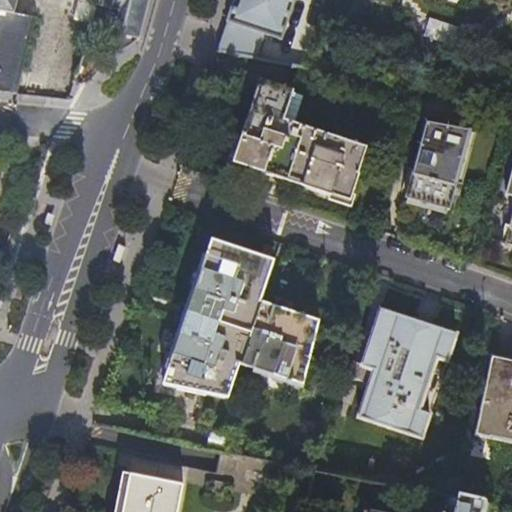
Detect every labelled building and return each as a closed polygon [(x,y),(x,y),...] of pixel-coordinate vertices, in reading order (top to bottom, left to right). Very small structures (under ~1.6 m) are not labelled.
[(139,37),(149,0),(0,0),(0,91),(16,94),(33,24),(13,19),(17,0),(58,0),(105,11),(104,16),(118,20),(113,33),(139,37)] [(235,0),(219,52),(233,55),(257,59),(265,35),(282,41),(295,0),(235,0)] [(428,17),(423,35),(450,43),(455,25),(428,17)] [(359,169),(366,148),(285,122),(295,92),(262,82),(247,125),(236,159),(250,163),(293,177),(352,197),(361,170),(359,169)] [(470,131),(424,119),(403,200),(424,205),(448,212),(470,131)] [(188,314),(164,385),(229,398),(238,371),(235,370),(238,363),(277,377),(304,386),(320,322),(295,314),(279,309),(257,301),(260,294),(263,295),(274,261),(246,252),(212,241),(203,267),(188,314)] [(422,438),(438,390),(456,334),(416,321),(382,310),(363,367),(354,364),(349,378),(370,385),(359,418),(422,438)] [(511,363),(508,363),(492,360),(476,436),(511,444),(511,363)] [(154,414),(146,436),(193,446),(229,453),(233,435),(201,428),(188,425),(154,414)] [(180,511),(186,483),(132,473),(124,511),(180,511)] [(455,511),(485,511),(487,503),(458,498),(455,511)]
